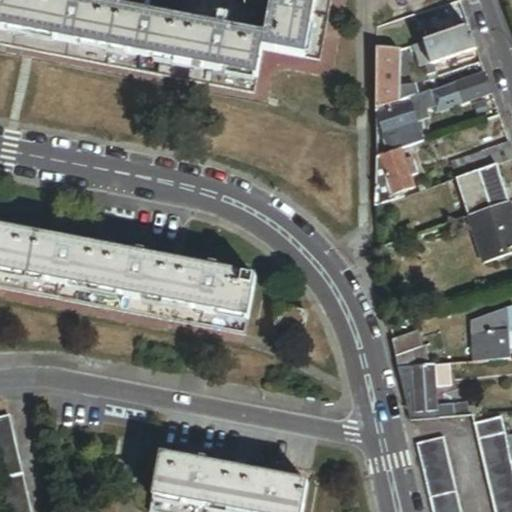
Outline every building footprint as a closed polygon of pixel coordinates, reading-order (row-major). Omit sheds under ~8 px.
[(0,0),(0,43),(254,92),(262,48),(321,59),(331,0),(271,0),(265,33),(87,0),(0,0)] [(474,53),(467,31),(412,48),(419,70),(474,53)] [(399,53),(376,51),(376,109),(397,102),(399,53)] [(493,73),(482,76),(487,91),(498,88),(493,73)] [(487,91),(482,76),(457,84),(462,99),(487,91)] [(421,84),(424,94),(431,92),(438,90),(435,80),(421,84)] [(424,94),(412,98),(415,125),(431,120),(429,111),(436,109),(431,92),(424,94)] [(397,102),(376,109),(374,157),(397,150),(418,144),(415,125),(412,98),(397,102)] [(495,168),(511,163),(511,159),(508,148),(467,161),(471,176),(495,168)] [(397,150),(374,157),(387,197),(409,190),(407,179),(414,176),(409,160),(401,162),(397,150)] [(387,197),(374,157),(374,207),(388,202),(387,197)] [(471,176),(467,161),(452,166),(456,181),(471,176)] [(495,168),(471,176),(473,180),(477,178),(480,186),(475,187),(477,195),(482,193),(488,212),(507,206),(495,168)] [(473,180),(471,176),(456,181),(467,218),(488,212),(482,193),(477,195),(475,187),(480,186),(477,178),(473,180)] [(488,212),(467,218),(482,266),(511,256),(511,221),(507,206),(488,212)] [(401,239),(413,235),(409,225),(398,229),(401,239)] [(0,290),(244,337),(255,277),(220,270),(207,268),(147,257),(135,254),(0,229),(0,290)] [(135,254),(147,257),(149,249),(136,246),(135,254)] [(207,268),(220,270),(221,262),(209,260),(207,268)] [(306,313),(277,308),(275,325),(303,331),(306,313)] [(511,324),(511,310),(469,325),(470,338),(489,337),(489,334),(494,334),(494,331),(511,324)] [(489,337),(491,363),(510,362),(509,350),(511,349),(511,324),(494,331),(494,334),(489,334),(489,337)] [(420,333),(392,341),(396,358),(424,348),(420,333)] [(470,338),(472,365),(491,363),(489,337),(470,338)] [(424,348),(396,358),(399,369),(430,368),(424,348)] [(448,366),(435,367),(437,386),(449,385),(448,366)] [(430,368),(399,369),(410,415),(439,413),(439,407),(437,386),(435,367),(430,368)] [(439,413),(410,415),(411,422),(469,417),(468,406),(439,407),(439,413)] [(474,427),(495,511),(511,511),(511,461),(509,450),(506,436),(502,420),(474,427)] [(29,511),(9,423),(0,425),(0,511),(29,511)] [(429,498),(456,491),(444,439),(416,447),(429,498)] [(197,464),(209,466),(211,458),(199,456),(197,464)] [(160,458),(150,511),(302,511),(308,482),(209,466),(197,464),(160,458)] [(461,511),(456,491),(429,498),(433,511),(461,511)]
